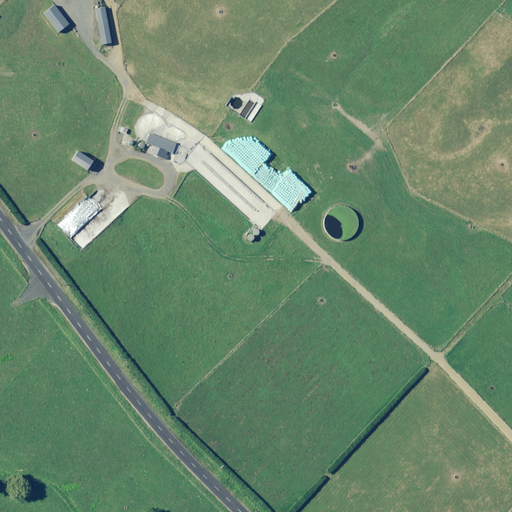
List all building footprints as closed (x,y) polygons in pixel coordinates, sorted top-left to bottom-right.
[(68,24),(54,6),(43,14),(58,32),(68,24)] [(111,43),(104,7),(95,9),(101,45),(111,43)] [(119,131),(131,136),(141,111),(136,109),(137,105),(131,103),(119,131)] [(175,146),(189,151),(192,142),(166,133),(166,132),(166,129),(166,127),(165,124),(164,122),(163,119),(161,118),(159,116),(156,115),(154,114),(151,114),(149,114),(146,115),(144,116),(141,117),(139,119),(138,121),(137,124),(136,126),(136,129),(136,132),(137,134),(138,137),(139,139),(141,141),(143,142),(146,143),(154,147),(151,154),(166,160),(169,152),(172,154),(175,146)] [(93,161),(78,151),(72,161),(87,170),(93,161)] [(325,219),(324,222),(324,223),(324,225),(325,228),(326,231),(327,233),(329,236),(332,237),(334,239),(337,240),(340,240),(343,240),(346,240),(349,239),(351,237),(353,235),(355,233),(357,230),(358,227),(358,225),(358,222),(358,219),(356,216),(355,213),(353,211),(351,209),(348,208),(345,207),(342,206),(339,206),(336,207),(334,208),(331,210),(329,211),(327,214),(326,216),(325,219)]
